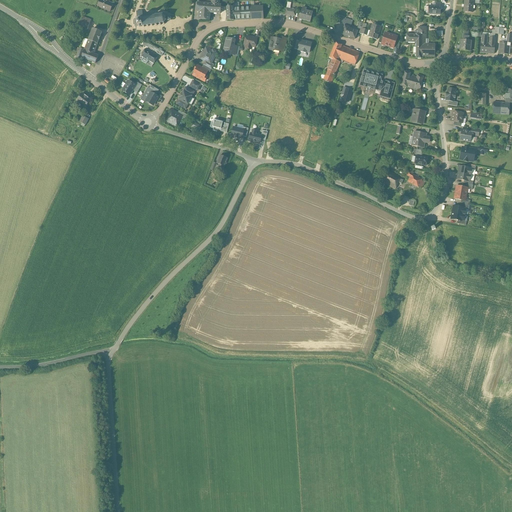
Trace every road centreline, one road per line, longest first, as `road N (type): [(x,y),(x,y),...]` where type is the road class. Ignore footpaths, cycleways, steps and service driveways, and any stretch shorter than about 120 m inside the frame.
road 1 (unclassified): [(253,160),(292,163),(401,213),(433,214),(445,179),(433,62)]
road 2 (tertiary): [(147,122),(199,39),(223,25),(287,24),(433,62)]
road 3 (unclassified): [(253,160),(222,227),(113,350)]
road 4 (unclassified): [(113,350),(117,511)]
